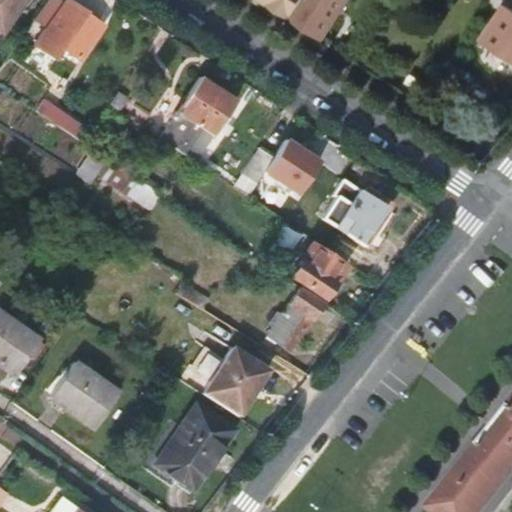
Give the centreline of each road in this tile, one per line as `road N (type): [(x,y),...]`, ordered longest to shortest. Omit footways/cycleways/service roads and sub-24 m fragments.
road 1 (residential): [(240,511),(488,197)]
road 2 (residential): [(488,197),(184,0)]
road 3 (residential): [(149,511),(0,406)]
